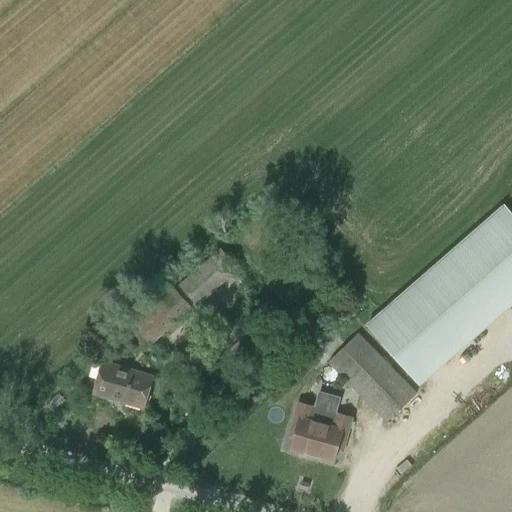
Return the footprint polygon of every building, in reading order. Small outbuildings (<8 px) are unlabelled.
[(367,324),(415,379),(511,293),(511,212),(505,204),(367,324)] [(198,306),(240,270),(221,248),(179,285),(198,306)] [(176,290),(166,299),(135,326),(152,344),(192,308),(176,290)] [(388,421),(417,392),(358,332),(329,361),(388,421)] [(183,356),(176,364),(186,374),(194,365),(183,356)] [(144,408),(153,377),(103,363),(94,394),(144,408)] [(318,408),(313,407),(298,402),(290,432),(295,433),(291,449),(333,461),(338,445),(344,447),(352,418),(331,412),(330,414),(318,411),(318,408)] [(379,502),(387,504),(393,482),(385,480),(379,502)]
